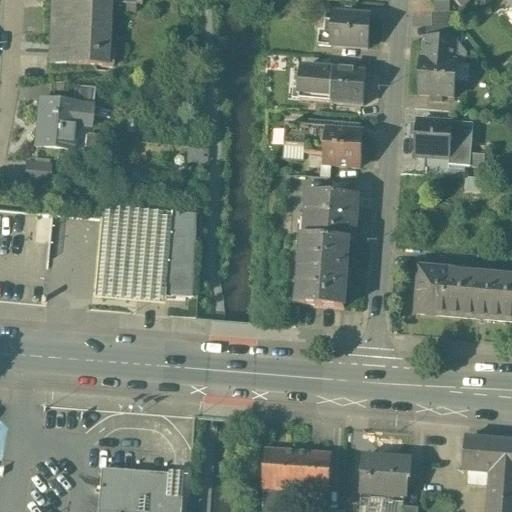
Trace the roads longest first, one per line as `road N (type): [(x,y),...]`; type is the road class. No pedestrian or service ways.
road 1 (residential): [(403,0),(373,384)]
road 2 (secondary): [(0,354),(373,384)]
road 3 (secondary): [(373,384),(511,394)]
road 4 (residential): [(13,0),(0,125)]
